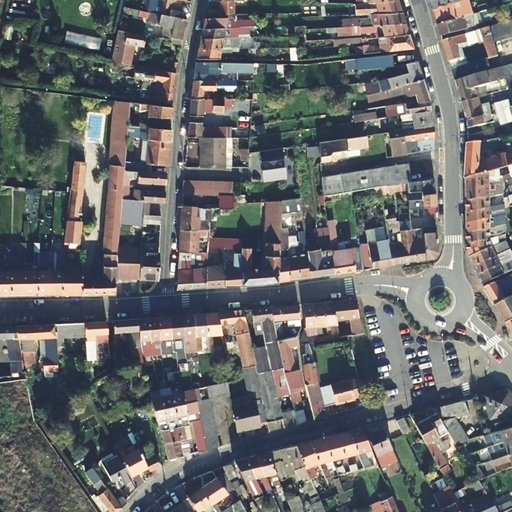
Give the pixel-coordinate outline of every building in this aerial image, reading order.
[(179,0),(149,0),(154,1),(153,0),(158,0),(156,13),(181,18),(182,10),(178,10),(180,0),(179,0)] [(233,0),(217,0),(218,0),(218,14),(234,14),(233,0)] [(360,3),(354,3),(356,14),(358,14),(362,14),(368,13),(376,13),(399,12),(400,12),(396,0),(394,0),(373,2),(360,3)] [(434,0),(429,2),(432,12),(467,0),(434,0)] [(468,0),(467,0),(432,12),(437,25),(471,14),(473,14),(468,0)] [(125,31),(125,30),(129,16),(143,19),(144,10),(125,6),(123,6),(118,29),(119,30),(125,31)] [(185,19),(181,18),(156,13),(149,11),(147,22),(157,24),(157,25),(162,26),(160,37),(169,39),(170,37),(178,38),(182,39),(186,19),(185,19)] [(399,12),(376,13),(380,25),(403,24),(404,24),(400,12),(399,12)] [(380,25),(376,13),(368,13),(369,21),(374,21),(374,25),(380,25)] [(350,26),(374,25),(374,21),(369,21),(359,21),(358,14),(356,14),(350,14),(350,26)] [(437,25),(440,36),(474,26),(474,25),(471,14),(437,25)] [(247,26),(253,26),(253,19),(228,19),(228,17),(204,17),(202,28),(203,28),(235,28),(236,26),(247,26)] [(511,18),(480,29),(483,41),(488,58),(497,55),(493,42),(511,35),(511,100),(502,103),(501,101),(496,103),(500,118),(502,117),(504,123),(511,121),(511,18)] [(403,24),(380,25),(384,36),(406,34),(407,34),(404,24),(403,24)] [(350,26),(323,27),(324,32),(336,31),(337,35),(361,34),(361,31),(374,31),(374,25),(350,26)] [(374,31),(375,37),(377,36),(384,36),(380,25),(374,25),(374,31)] [(202,28),(199,39),(222,37),(229,37),(237,37),(247,36),(247,26),(236,26),(235,28),(203,28),(202,28)] [(125,64),(128,65),(131,54),(132,44),(142,46),(144,33),(125,30),(125,31),(119,30),(118,29),(111,62),(125,64)] [(441,41),(450,69),(452,68),(464,65),(462,57),(460,58),(456,46),(467,43),(468,46),(483,41),(480,29),(443,40),(441,41)] [(406,34),(384,36),(377,36),(378,46),(367,47),(366,38),(361,39),(360,37),(342,38),(343,43),(361,42),(361,46),(355,46),(355,54),(412,49),(407,34),(406,34)] [(199,39),(197,47),(199,47),(237,47),(237,37),(229,37),(222,37),(199,39)] [(460,58),(462,57),(460,50),(468,47),(468,46),(467,43),(456,46),(460,58)] [(199,47),(197,47),(195,58),(218,58),(219,52),(220,51),(242,52),(242,59),(248,59),(249,47),(237,47),(199,47)] [(414,52),(367,57),(368,68),(392,65),(393,67),(404,63),(416,60),(414,52)] [(404,63),(406,69),(407,73),(387,78),(377,81),(376,81),(378,91),(422,79),(416,60),(404,63)] [(195,62),(193,74),(218,74),(219,73),(230,72),(252,72),(252,63),(195,62)] [(450,69),(454,80),(455,80),(471,75),(468,63),(464,65),(452,68),(450,69)] [(511,63),(501,67),(507,89),(508,90),(511,88),(511,63)] [(144,69),(145,67),(128,65),(125,64),(123,76),(143,79),(144,69)] [(144,69),(143,79),(156,81),(155,85),(142,83),(141,89),(143,89),(153,90),(162,91),(163,86),(172,88),(173,88),(175,72),(174,72),(161,70),(145,67),(144,69)] [(462,102),(473,98),(470,89),(498,80),(495,68),(471,75),(455,80),(454,80),(460,102),(462,102)] [(386,75),(387,78),(407,73),(406,69),(386,75)] [(376,81),(367,82),(373,101),(401,93),(403,97),(414,94),(416,101),(428,99),(422,79),(378,91),(376,81)] [(189,98),(206,98),(207,89),(235,89),(235,80),(193,80),(192,80),(189,98)] [(162,91),(153,90),(153,94),(152,101),(172,103),(173,88),(172,88),(163,86),(162,91)] [(479,97),(473,98),(462,102),(460,102),(463,109),(466,121),(466,129),(493,122),(487,103),(481,104),(479,97)] [(189,98),(188,115),(201,115),(202,112),(221,112),(222,104),(250,104),(251,98),(249,98),(206,98),(189,98)] [(114,99),(109,167),(123,168),(123,162),(125,137),(126,125),(127,109),(127,101),(114,99)] [(416,101),(403,103),(405,114),(410,113),(428,111),(430,110),(428,99),(416,101)] [(150,117),(149,127),(170,129),(171,106),(127,101),(127,109),(137,111),(147,110),(146,116),(150,117)] [(405,114),(403,103),(396,104),(398,115),(405,114)] [(379,118),(387,117),(385,105),(377,106),(379,118)] [(431,125),(432,125),(430,110),(428,111),(410,113),(412,128),(431,125)] [(379,118),(374,119),(354,122),(354,127),(365,126),(366,129),(388,126),(387,117),(379,118)] [(201,121),(187,121),(186,137),(198,137),(223,137),(223,125),(200,125),(201,121)] [(407,142),(432,138),(434,138),(432,125),(431,125),(412,128),(401,130),(403,143),(407,142)] [(147,139),(168,141),(169,141),(170,129),(149,127),(139,126),(138,137),(147,138),(147,139)] [(408,147),(407,142),(403,143),(401,130),(388,132),(391,158),(406,155),(406,153),(405,148),(408,147)] [(317,142),(319,161),(326,160),(329,158),(332,161),(335,160),(337,156),(347,155),(346,149),(367,145),(365,135),(317,142)] [(223,137),(198,137),(198,145),(199,145),(199,166),(223,166),(223,137)] [(406,153),(408,153),(432,150),(432,138),(407,142),(408,147),(405,148),(406,153)] [(168,141),(147,139),(144,163),(123,162),(123,168),(123,169),(124,169),(148,171),(149,164),(166,165),(168,141)] [(467,144),(465,178),(466,178),(511,163),(511,153),(506,155),(505,153),(479,161),(480,142),(468,144),(467,144)] [(281,147),(258,151),(259,162),(261,161),(263,169),(260,169),(262,181),(286,177),(284,166),(282,166),(281,159),(283,158),(281,147)] [(378,186),(394,183),(406,182),(409,181),(407,162),(374,167),(378,186)] [(79,221),(78,221),(84,164),(72,163),(68,191),(62,241),(63,241),(67,242),(66,248),(75,249),(79,221)] [(511,163),(466,178),(465,178),(465,190),(466,190),(489,184),(489,177),(494,175),(501,173),(502,174),(511,170),(511,163)] [(106,198),(103,235),(103,253),(102,253),(102,275),(102,277),(80,277),(80,293),(80,294),(114,294),(114,293),(114,282),(116,281),(116,277),(117,262),(116,253),(116,247),(118,224),(120,200),(120,199),(122,184),(123,169),(123,168),(109,167),(106,198)] [(341,192),(349,190),(365,188),(378,186),(374,167),(337,174),(341,192)] [(122,184),(128,184),(129,176),(137,177),(137,182),(165,184),(166,172),(148,171),(124,169),(123,169),(122,184)] [(323,195),(333,193),(341,192),(337,174),(320,177),(322,190),(323,195)] [(406,182),(407,192),(413,191),(414,193),(420,192),(421,198),(407,200),(408,208),(409,208),(419,207),(429,207),(433,207),(434,207),(433,178),(409,181),(406,182)] [(190,180),(182,180),(181,194),(183,194),(189,195),(190,180)] [(234,182),(225,182),(225,196),(232,196),(234,196),(234,182)] [(489,184),(466,190),(465,190),(465,201),(466,201),(502,194),(501,182),(495,183),(489,184)] [(394,183),(378,186),(380,198),(384,219),(393,217),(389,197),(396,195),(394,183)] [(122,184),(120,199),(142,200),(142,202),(148,202),(163,203),(164,191),(134,189),(133,194),(127,194),(128,184),(122,184)] [(378,186),(365,188),(367,200),(380,198),(378,186)] [(314,203),(324,202),(323,195),(322,190),(312,192),(314,203)] [(334,200),(333,193),(323,195),(324,202),(334,200)] [(467,211),(490,207),(490,201),(503,198),(502,194),(466,201),(465,201),(465,212),(467,211)] [(215,208),(223,208),(232,208),(232,199),(216,198),(215,208)] [(300,198),(281,200),(280,212),(281,212),(290,212),(301,211),(300,198)] [(148,202),(142,202),(122,200),(120,200),(118,224),(141,226),(141,223),(142,215),(147,215),(148,202)] [(281,200),(263,201),(261,269),(250,270),(250,248),(241,248),(240,248),(241,283),(241,285),(277,282),(277,281),(278,257),(279,232),(280,212),(281,200)] [(504,214),(503,204),(490,207),(467,211),(465,212),(465,222),(467,222),(490,217),(497,216),(504,214)] [(193,217),(195,207),(184,206),(182,206),(180,206),(179,216),(193,217)] [(408,208),(409,219),(410,229),(412,229),(413,229),(416,228),(420,228),(422,227),(422,225),(419,207),(409,208),(408,208)] [(240,248),(241,248),(241,239),(220,237),(223,208),(215,208),(209,208),(209,209),(208,223),(208,231),(207,241),(206,247),(208,247),(220,247),(240,248)] [(296,212),(298,233),(304,232),(303,227),(301,211),(290,212),(290,213),(296,212)] [(293,230),(290,213),(290,212),(281,212),(280,212),(279,232),(287,231),(293,230)] [(160,216),(147,215),(142,215),(141,223),(159,225),(160,216)] [(199,223),(199,217),(193,217),(179,216),(178,230),(180,230),(198,230),(206,231),(208,231),(208,223),(199,223)] [(320,216),(315,216),(316,225),(322,224),(324,224),(324,220),(320,220),(320,216)] [(465,222),(466,233),(467,233),(490,228),(490,217),(467,222),(465,222)] [(352,253),(351,246),(337,247),(336,240),(336,238),(333,219),(326,220),(329,240),(330,248),(334,273),(334,274),(363,270),(362,268),(360,255),(360,252),(352,253)] [(410,229),(409,219),(398,221),(401,244),(402,248),(390,251),(393,264),(393,265),(414,262),(414,260),(410,229)] [(325,240),(322,224),(316,225),(318,239),(318,241),(325,240)] [(435,224),(422,225),(422,227),(420,228),(421,233),(435,231),(435,224)] [(322,263),(319,249),(313,249),(312,240),(312,238),(311,238),(309,226),(303,227),(304,232),(306,244),(310,276),(310,277),(320,276),(320,275),(318,263),(322,263)] [(414,238),(413,229),(412,229),(410,229),(414,260),(414,262),(424,260),(424,259),(421,233),(420,228),(416,228),(416,238),(414,238)] [(467,233),(466,233),(466,243),(467,243),(490,238),(490,228),(467,233)] [(198,241),(198,230),(180,230),(178,230),(178,240),(198,241)] [(287,241),(295,240),(293,230),(287,231),(287,241)] [(424,259),(424,260),(429,260),(431,258),(436,252),(435,231),(421,233),(424,259)] [(490,242),(492,247),(499,244),(498,236),(497,236),(490,238),(490,242)] [(467,243),(466,243),(466,250),(469,257),(471,257),(492,247),(490,242),(490,238),(467,243)] [(390,251),(389,246),(388,239),(375,241),(377,252),(360,255),(362,268),(363,270),(393,265),(393,264),(390,251)] [(178,240),(177,252),(190,252),(197,252),(198,241),(178,240)] [(318,241),(319,249),(322,263),(318,263),(320,275),(320,276),(334,274),(334,273),(330,248),(327,249),(326,240),(325,240),(318,241)] [(503,251),(509,249),(505,241),(500,243),(503,251)] [(300,245),(296,246),(296,255),(299,278),(299,279),(310,277),(310,276),(306,244),(300,245)] [(352,253),(360,252),(358,244),(351,246),(352,253)] [(296,255),(296,246),(287,247),(288,256),(289,279),(289,280),(299,279),(299,278),(296,255)] [(140,249),(116,247),(116,253),(117,262),(116,277),(139,278),(140,253),(140,249)] [(220,249),(220,251),(233,252),(233,264),(223,265),(223,285),(223,286),(241,285),(241,283),(240,248),(220,247),(220,249)] [(469,257),(473,267),(475,266),(497,256),(496,255),(492,247),(471,257),(469,257)] [(475,266),(473,267),(478,275),(479,275),(500,265),(508,261),(511,259),(511,254),(510,250),(504,252),(497,256),(475,266)] [(177,252),(177,261),(179,261),(179,269),(177,269),(176,289),(187,289),(187,288),(187,277),(196,276),(196,268),(194,268),(189,268),(190,254),(190,252),(177,252)] [(157,254),(140,253),(139,278),(155,279),(157,254)] [(277,281),(277,282),(289,280),(289,279),(288,256),(278,257),(277,281)] [(511,269),(508,261),(500,265),(504,273),(511,269)] [(23,271),(37,270),(37,262),(32,262),(24,263),(23,271)] [(45,262),(37,262),(37,270),(49,270),(49,262),(45,262)] [(62,262),(49,262),(49,270),(61,270),(62,262)] [(61,270),(78,270),(78,262),(62,262),(61,270)] [(0,270),(9,271),(10,263),(4,263),(0,263),(0,270)] [(18,263),(10,263),(9,271),(23,271),(24,263),(18,263)] [(223,264),(219,264),(205,264),(205,267),(204,286),(204,288),(223,286),(223,285),(223,265),(223,264)] [(479,275),(478,275),(481,285),(504,273),(500,265),(479,275)] [(187,288),(187,289),(204,288),(204,286),(205,267),(196,268),(196,276),(187,277),(187,288)] [(0,295),(9,296),(9,271),(0,270),(0,295)] [(23,294),(23,296),(36,295),(36,294),(37,270),(23,271),(23,294)] [(36,294),(36,295),(49,295),(49,294),(49,270),(37,270),(36,294)] [(49,294),(49,295),(60,295),(60,294),(61,270),(49,270),(49,294)] [(60,295),(80,294),(80,293),(80,277),(80,274),(80,270),(78,270),(61,270),(60,294),(60,295)] [(9,271),(9,296),(23,296),(23,294),(23,271),(9,271)] [(511,274),(484,288),(494,306),(496,305),(511,297),(511,274)] [(494,306),(505,324),(506,323),(511,320),(511,297),(496,305),(494,306)] [(331,303),(335,321),(359,319),(354,300),(330,302),(331,303)] [(330,302),(321,303),(321,305),(325,327),(326,333),(337,330),(335,321),(331,303),(330,302)] [(321,305),(321,303),(311,304),(311,306),(315,329),(325,327),(321,305)] [(311,306),(311,304),(300,305),(303,327),(303,329),(308,344),(310,344),(317,342),(317,341),(316,339),(311,340),(310,329),(315,329),(311,306)] [(273,322),(299,319),(298,306),(270,308),(271,310),(273,322)] [(277,342),(273,322),(271,310),(270,308),(249,310),(250,312),(255,336),(263,335),(265,344),(277,342)] [(217,314),(219,326),(232,324),(242,369),(253,366),(254,366),(251,350),(243,312),(243,311),(217,313),(217,314)] [(206,337),(207,351),(212,350),(212,336),(220,335),(219,326),(217,314),(217,313),(210,313),(205,314),(206,337)] [(205,314),(193,315),(196,352),(197,352),(200,351),(199,337),(206,337),(205,314)] [(196,352),(193,315),(180,316),(183,338),(190,338),(191,352),(196,352)] [(160,355),(173,354),(171,340),(169,316),(157,318),(159,340),(160,355)] [(176,339),(183,338),(180,316),(169,316),(171,340),(173,354),(174,354),(175,354),(177,354),(176,339)] [(151,356),(147,318),(137,319),(139,347),(143,366),(146,377),(155,375),(151,356)] [(159,340),(157,318),(147,318),(151,356),(160,355),(159,340)] [(112,321),(113,342),(117,342),(116,332),(129,332),(129,349),(133,367),(143,366),(139,347),(137,319),(112,321)] [(87,382),(93,378),(92,367),(94,366),(94,343),(107,343),(106,322),(82,323),(82,325),(83,337),(87,381),(87,382)] [(82,325),(82,323),(54,325),(54,326),(55,339),(83,337),(82,325)] [(54,325),(36,326),(37,338),(38,338),(39,355),(40,359),(37,359),(36,360),(39,371),(57,371),(55,339),(54,326),(54,325)] [(0,339),(5,340),(10,376),(16,375),(16,371),(20,371),(21,371),(21,359),(21,358),(17,340),(15,328),(15,326),(0,326),(0,339)] [(36,326),(15,326),(15,328),(17,340),(37,338),(36,326)] [(308,344),(303,329),(300,339),(300,346),(308,344)] [(283,372),(293,371),(288,344),(296,343),(296,338),(294,338),(277,342),(282,369),(283,372)] [(258,349),(251,350),(254,366),(253,366),(260,399),(261,403),(266,425),(282,422),(280,414),(272,380),(271,372),(281,370),(282,369),(277,342),(265,344),(265,347),(258,349)] [(312,354),(301,355),(304,382),(304,384),(306,383),(316,382),(318,382),(312,354)] [(37,359),(21,359),(21,371),(25,371),(39,371),(36,360),(37,359)] [(127,369),(115,371),(105,376),(115,398),(147,392),(149,392),(146,378),(146,377),(143,366),(133,367),(127,369)] [(249,401),(260,399),(253,366),(242,369),(249,401)] [(283,372),(282,369),(281,370),(271,372),(272,380),(284,378),(283,372)] [(300,386),(301,386),(300,382),(298,370),(297,370),(293,371),(283,372),(284,378),(287,389),(300,386)] [(15,388),(27,386),(25,371),(21,371),(20,371),(16,371),(16,375),(10,376),(6,377),(8,389),(15,388)] [(349,380),(354,398),(362,396),(358,378),(349,380)] [(319,387),(323,406),(354,398),(349,380),(319,387)] [(325,418),(323,406),(319,387),(318,382),(316,382),(306,383),(304,384),(309,405),(313,421),(325,418)] [(225,383),(219,384),(205,387),(208,399),(228,396),(225,383)] [(287,389),(291,404),(301,402),(299,392),(302,391),(301,386),(300,386),(287,389)] [(203,388),(193,389),(195,402),(208,399),(205,387),(203,388)] [(193,389),(182,392),(188,423),(192,422),(198,452),(206,450),(206,449),(195,402),(193,389)] [(511,400),(508,394),(506,392),(503,391),(482,396),(488,418),(504,414),(506,420),(501,422),(503,429),(511,426),(511,400)] [(182,392),(169,394),(177,427),(179,441),(182,455),(182,456),(188,455),(186,440),(184,440),(181,427),(189,426),(188,423),(182,392)] [(160,397),(165,421),(168,420),(174,442),(179,441),(177,427),(169,394),(160,397)] [(155,419),(159,432),(163,431),(166,443),(163,444),(167,459),(168,460),(175,458),(175,457),(165,422),(165,421),(160,397),(149,399),(151,403),(155,419)] [(206,450),(218,447),(208,399),(195,402),(206,449),(206,450)] [(458,443),(467,440),(455,418),(468,414),(462,402),(431,410),(432,411),(434,414),(446,432),(453,445),(455,444),(458,443)] [(143,424),(155,419),(151,403),(149,404),(137,409),(143,424)] [(266,425),(261,403),(232,409),(238,432),(266,425)] [(297,424),(293,411),(280,414),(282,422),(283,427),(297,424)] [(414,425),(441,475),(449,470),(440,452),(449,448),(445,440),(439,443),(437,437),(446,432),(434,414),(414,425)] [(395,421),(401,434),(408,431),(401,419),(395,421)] [(186,440),(190,439),(190,436),(190,435),(189,426),(181,427),(184,440),(186,440)] [(511,426),(503,429),(482,436),(484,443),(500,438),(502,443),(511,439),(511,426)] [(394,459),(380,428),(365,434),(379,466),(394,459)] [(347,434),(362,469),(368,467),(362,452),(370,451),(361,429),(346,433),(347,434)] [(149,473),(160,466),(155,456),(152,457),(141,431),(132,436),(137,446),(147,469),(149,473)] [(335,437),(343,457),(350,472),(362,469),(347,434),(346,433),(338,435),(334,436),(335,437)] [(321,441),(330,461),(336,475),(342,474),(337,460),(343,457),(335,437),(334,436),(320,439),(321,441)] [(320,439),(307,443),(308,444),(321,472),(324,479),(329,478),(323,463),(330,461),(321,441),(320,439)] [(511,439),(502,443),(486,448),(490,461),(511,453),(511,439)] [(295,447),(307,475),(310,480),(314,489),(318,486),(313,475),(321,472),(308,444),(307,443),(294,446),(295,447)] [(462,456),(466,455),(458,443),(455,444),(453,445),(461,457),(462,456)] [(147,469),(137,446),(119,455),(131,477),(147,469)] [(297,479),(307,475),(295,447),(294,446),(288,447),(283,449),(295,474),(297,479)] [(290,476),(295,474),(283,449),(279,450),(290,476)] [(256,457),(264,476),(269,475),(275,489),(280,488),(266,455),(266,453),(255,456),(256,457)] [(511,453),(490,461),(492,466),(508,461),(510,468),(511,466),(511,453)] [(131,477),(119,455),(118,455),(101,464),(111,482),(117,479),(120,485),(131,479),(131,477)] [(462,456),(461,457),(469,469),(470,468),(474,467),(466,455),(462,456)] [(256,457),(255,456),(244,459),(245,460),(253,479),(258,478),(264,491),(270,489),(264,476),(256,457)] [(260,492),(256,484),(251,485),(248,480),(253,479),(245,460),(244,459),(233,462),(234,464),(235,466),(250,494),(260,492)] [(222,469),(228,479),(236,476),(230,465),(222,467),(222,469)] [(476,481),(486,476),(484,473),(479,475),(474,467),(470,468),(469,469),(476,481)] [(116,511),(126,504),(124,501),(123,499),(122,498),(116,501),(95,472),(80,483),(100,511),(116,511)] [(355,488),(356,487),(351,475),(343,478),(348,490),(355,488)] [(199,489),(210,505),(226,495),(215,479),(199,489)] [(314,489),(310,480),(303,483),(307,492),(314,489)] [(388,496),(382,481),(378,483),(384,498),(388,496)] [(214,511),(210,505),(199,489),(187,497),(196,511),(203,508),(206,511),(214,511)] [(440,491),(431,494),(438,507),(442,505),(441,502),(444,500),(440,491)] [(496,511),(492,505),(486,495),(459,507),(461,511),(496,511)] [(396,511),(390,497),(376,502),(369,505),(372,511),(379,511),(382,511),(396,511)] [(509,498),(499,503),(503,509),(511,504),(509,498)] [(223,511),(245,511),(239,501),(223,511)] [(188,511),(182,503),(168,511),(188,511)] [(439,510),(440,511),(457,511),(453,503),(439,510)]
